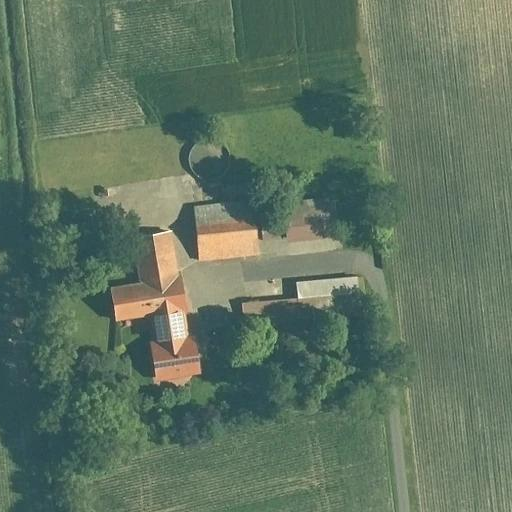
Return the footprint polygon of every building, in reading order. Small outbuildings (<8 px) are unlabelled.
[(185,165),(188,175),(197,183),(211,185),(221,181),(228,170),(228,160),(224,150),(212,143),(199,144),(190,150),(186,157),(185,165)] [(285,205),(287,243),(339,239),(337,202),(285,205)] [(194,210),(197,262),(261,258),(258,206),(194,210)] [(113,325),(146,320),(155,382),(198,376),(192,339),(183,340),(180,315),(183,315),(178,279),(176,279),(169,233),(130,238),(137,284),(108,288),(113,325)] [(70,250),(48,252),(51,281),(73,279),(70,250)] [(294,285),(296,300),(237,305),(240,329),(359,318),(355,280),(294,285)]
